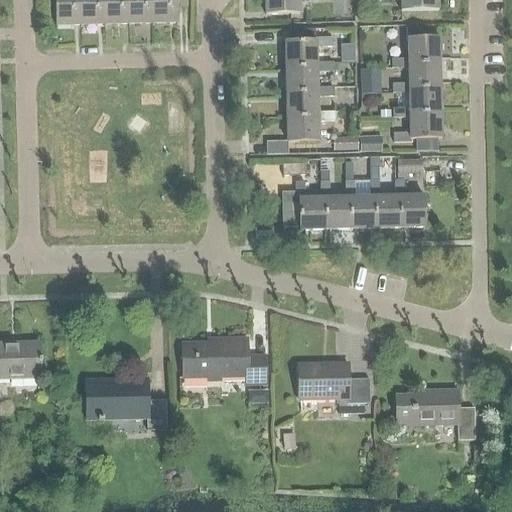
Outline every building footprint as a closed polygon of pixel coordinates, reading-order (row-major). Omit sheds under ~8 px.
[(55,0),(56,27),(81,26),(80,0),(55,0)] [(80,0),(81,26),(105,26),(104,0),(80,0)] [(104,0),(105,26),(129,25),(128,0),(104,0)] [(128,0),(129,25),(153,24),(152,0),(128,0)] [(152,0),(153,24),(177,24),(176,0),(152,0)] [(297,0),(263,0),(264,15),(298,15),(297,0)] [(369,0),(357,0),(358,9),(369,9),(369,0)] [(436,0),(399,0),(400,13),(437,12),(436,0)] [(315,68),(314,64),(314,48),(330,48),(330,39),(312,39),(312,42),(283,43),(283,68),(315,68)] [(407,67),(407,65),(437,64),(437,39),(406,40),(407,59),(390,60),(391,68),(407,67)] [(314,64),(315,68),(283,68),(284,93),(316,92),(315,88),(315,73),(331,73),(331,63),(314,64)] [(407,93),(407,90),(438,89),(437,64),(407,65),(407,67),(407,85),(391,85),(392,93),(407,93)] [(371,95),(371,81),(359,81),(360,95),(371,95)] [(315,88),(316,92),(284,93),(285,118),(316,117),(316,113),(317,113),(315,98),(330,98),(331,87),(315,88)] [(407,90),(407,93),(407,108),(392,109),(392,112),(392,118),(408,117),(408,115),(439,114),(438,89),(407,90)] [(316,113),(316,117),(285,118),(286,143),(316,142),(316,123),(332,123),(332,112),(317,113),(316,113)] [(392,112),(382,112),(383,120),(392,120),(392,118),(392,112)] [(408,115),(408,117),(408,133),(392,133),(392,144),(409,143),(409,140),(439,139),(439,114),(408,115)] [(378,137),(358,137),(359,151),(378,151),(378,137)] [(354,140),(331,140),(331,153),(355,152),(354,140)] [(369,159),(369,169),(379,169),(379,159),(369,159)] [(419,161),(395,162),(396,175),(419,174),(419,161)] [(343,182),(343,200),(347,200),(348,231),(373,230),(372,199),(369,199),(353,199),(352,164),(344,164),(345,182),(343,182)] [(281,177),(305,177),(305,165),(281,165),(281,177)] [(318,201),(323,201),(324,231),(348,231),(347,200),(343,200),(328,200),(328,183),(328,172),(320,172),(320,183),(318,183),(318,201)] [(394,198),(396,198),(397,229),(422,229),(421,198),(402,198),(402,181),(394,182),(394,198)] [(372,199),(373,230),(397,229),(396,198),(394,198),(377,199),(377,182),(368,182),(369,199),(372,199)] [(324,231),(323,201),(318,201),(304,201),(303,184),(294,184),(294,195),(283,195),(282,195),(282,229),(284,229),(283,228),(298,228),(298,232),(324,231)] [(267,204),(266,196),(254,196),(254,204),(267,204)] [(246,378),(246,386),(266,385),(266,358),(249,359),(248,341),(217,341),(217,344),(183,345),(184,380),(208,379),(208,383),(222,382),(222,379),(246,378)] [(0,379),(41,379),(40,345),(0,346),(0,379)] [(338,401),(338,417),(364,416),(364,405),(369,404),(368,380),(349,381),(348,364),(333,365),(333,369),(298,370),(300,402),(338,401)] [(86,388),(86,423),(147,422),(147,431),(166,431),(166,402),(148,402),(148,381),(125,381),(125,387),(86,388)] [(397,396),(397,427),(458,426),(459,441),(475,441),(474,409),(459,409),(458,392),(434,392),(434,395),(397,396)] [(490,464),(490,447),(473,447),(473,465),(490,464)]
